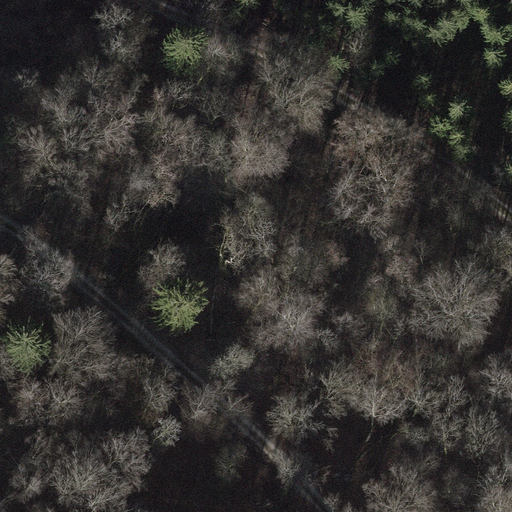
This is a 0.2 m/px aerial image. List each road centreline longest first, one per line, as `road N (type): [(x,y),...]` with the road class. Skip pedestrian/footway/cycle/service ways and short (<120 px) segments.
road 1 (track): [(328,511),(110,294),(0,216)]
road 2 (track): [(511,189),(417,123),(162,0)]
